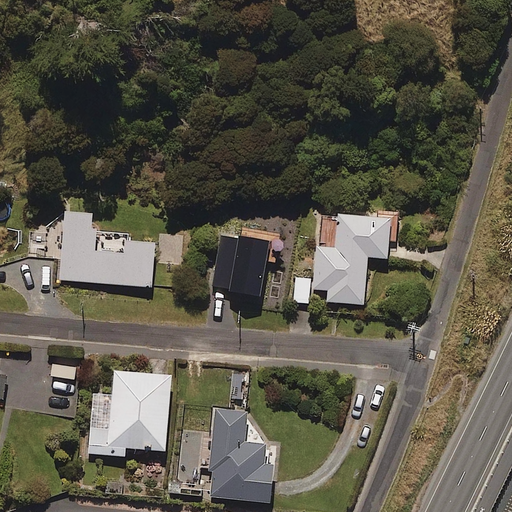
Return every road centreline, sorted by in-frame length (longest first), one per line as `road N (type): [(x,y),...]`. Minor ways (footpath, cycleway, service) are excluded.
road 1 (residential): [(428,357),(0,322)]
road 2 (residential): [(428,357),(511,64)]
road 3 (residential): [(371,511),(428,357)]
road 4 (trunk): [(511,367),(441,511)]
